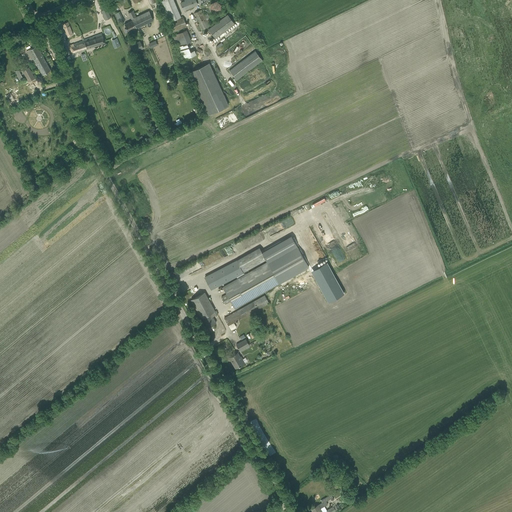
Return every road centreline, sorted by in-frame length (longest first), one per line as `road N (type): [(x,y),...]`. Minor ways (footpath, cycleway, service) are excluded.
road 1 (unclassified): [(291,511),(83,133),(35,18)]
road 2 (track): [(0,444),(175,301)]
